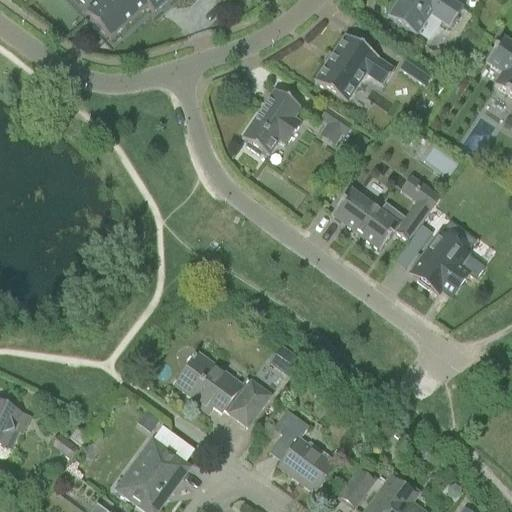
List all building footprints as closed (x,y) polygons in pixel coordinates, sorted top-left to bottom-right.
[(100,0),(84,15),(108,42),(146,8),(152,15),(169,0),(100,0)] [(415,40),(429,19),(447,31),(462,10),(447,0),(398,0),(386,19),(415,40)] [(471,35),(466,42),(467,48),(472,51),(479,41),(471,35)] [(313,85),(344,106),(364,77),(382,89),(392,73),(375,61),(375,60),(344,39),(313,85)] [(511,134),(511,135),(511,47),(501,40),(484,66),(501,77),(492,89),(511,101),(511,134)] [(398,73),(423,90),(433,76),(407,59),(398,73)] [(260,156),(267,160),(277,145),(284,149),(299,127),(293,122),(299,112),(272,94),(240,142),(247,147),(244,150),(258,159),(260,156)] [(326,111),(317,124),(324,129),(340,140),(342,141),(351,128),(326,111)] [(478,119),(465,145),(483,153),(495,127),(478,119)] [(359,138),(351,150),(359,155),(367,143),(359,138)] [(379,255),(393,236),(406,245),(438,201),(420,188),(410,202),(415,206),(404,221),(384,207),(379,214),(349,192),(329,219),(379,255)] [(416,283),(415,285),(428,294),(429,292),(436,297),(439,293),(450,301),(467,277),(457,269),(465,258),(439,238),(409,278),(416,283)] [(208,408),(212,411),(220,417),(223,414),(246,431),(258,415),(270,399),(245,381),(239,389),(196,358),(194,361),(192,360),(189,364),(191,365),(174,389),(190,401),(188,404),(203,414),(208,408)] [(0,448),(8,452),(16,436),(11,434),(19,417),(1,409),(0,411),(0,448)] [(146,413),(138,424),(151,434),(159,423),(146,413)] [(291,453),(281,466),(278,470),(313,496),(333,469),(298,444),(308,430),(286,414),(272,433),(280,439),(278,443),(291,453)] [(75,431),(68,441),(81,451),(88,440),(75,431)] [(58,438),(50,449),(68,462),(76,451),(58,438)] [(151,443),(114,493),(135,509),(139,511),(158,511),(165,503),(171,495),(180,483),(189,470),(186,468),(151,443)] [(338,502),(351,511),(373,483),(359,473),(338,502)] [(368,511),(408,511),(406,510),(415,497),(392,480),(368,511)] [(452,485),(448,490),(448,497),(453,501),(461,500),(465,496),(465,488),(460,484),(452,485)]
